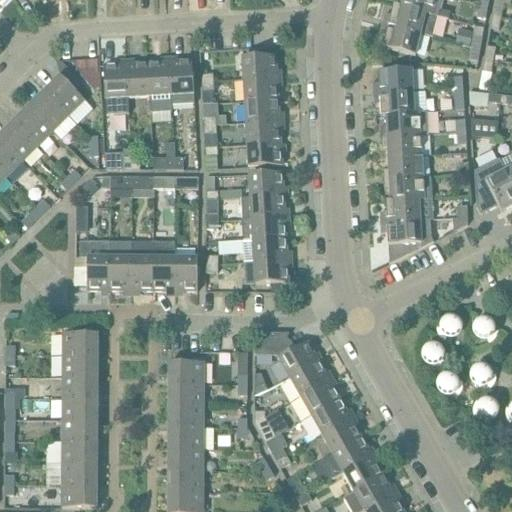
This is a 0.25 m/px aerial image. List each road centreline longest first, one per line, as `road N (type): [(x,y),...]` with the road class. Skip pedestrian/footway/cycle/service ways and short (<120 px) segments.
road 1 (residential): [(27,57),(55,32),(332,14)]
road 2 (unclassified): [(350,307),(332,169),(332,14)]
road 3 (unclassified): [(464,511),(357,318)]
road 4 (residential): [(350,307),(327,319),(177,320)]
road 5 (residential): [(357,318),(511,245)]
